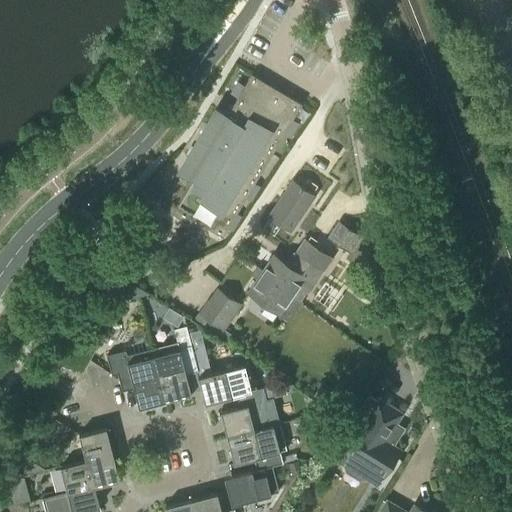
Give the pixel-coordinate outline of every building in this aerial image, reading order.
[(183,172),(161,204),(160,205),(188,225),(193,219),(223,237),(302,104),(252,74),(227,115),(217,109),(180,170),(183,172)] [(270,216),(291,230),(315,196),(293,181),(270,216)] [(329,236),(347,248),(356,234),(338,222),(329,236)] [(303,239),(286,263),(275,255),(264,271),(279,280),(277,283),(291,294),(298,285),(310,293),(333,258),(303,239)] [(248,291),(279,312),(291,294),(277,283),(279,280),(264,271),(248,291)] [(125,297),(126,300),(139,296),(135,284),(133,283),(125,297)] [(139,296),(149,293),(135,284),(139,296)] [(217,287),(213,293),(199,312),(224,329),(241,304),(217,287)] [(178,341),(177,341),(152,347),(165,397),(177,393),(178,396),(191,393),(186,373),(198,370),(197,366),(193,349),(187,325),(174,328),(178,341)] [(193,349),(197,366),(209,363),(204,346),(193,349)] [(112,374),(118,373),(122,390),(134,387),(139,406),(153,403),(152,400),(165,397),(152,347),(127,354),(126,349),(107,354),(112,374)] [(50,376),(79,380),(81,366),(52,362),(50,376)] [(237,393),(256,388),(249,363),(238,365),(199,376),(202,390),(206,402),(218,399),(238,394),(237,393)] [(263,386),(256,388),(237,393),(238,394),(240,405),(221,410),(225,423),(227,422),(231,435),(280,423),(273,397),(266,398),(263,386)] [(362,425),(361,425),(349,445),(353,462),(366,470),(371,468),(381,474),(386,473),(399,452),(398,448),(390,443),(392,441),(391,437),(389,435),(403,413),(379,398),(362,425)] [(287,448),(280,423),(231,435),(234,448),(231,449),(235,462),(254,457),(257,468),(271,464),(271,465),(283,462),(280,450),(287,448)] [(110,440),(106,426),(79,433),(86,459),(87,458),(94,485),(95,485),(120,478),(116,465),(114,466),(107,441),(110,440)] [(73,511),(93,511),(101,510),(95,485),(94,485),(87,458),(86,459),(61,465),(67,490),(68,490),(73,511)] [(31,460),(24,471),(28,473),(44,470),(45,469),(31,460)] [(291,476),(299,464),(298,460),(288,463),(291,476)] [(225,476),(232,503),(278,491),(271,465),(271,464),(257,468),(225,476)] [(15,487),(4,507),(20,503),(16,486),(15,487)] [(73,511),(68,490),(67,490),(42,497),(46,511),(73,511)] [(222,511),(217,492),(204,495),(205,498),(192,501),(194,511),(235,511),(234,508),(222,511)] [(426,511),(414,505),(409,511),(402,511),(404,510),(387,500),(380,511),(426,511)] [(194,511),(192,501),(179,504),(178,502),(165,505),(166,511),(194,511)]
